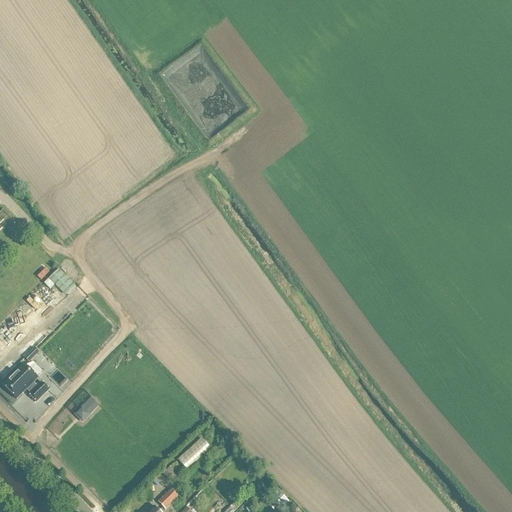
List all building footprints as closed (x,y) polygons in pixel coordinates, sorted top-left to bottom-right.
[(49,280),(65,297),(75,287),(59,270),(49,280)] [(44,285),(50,291),(54,286),(48,281),(44,285)] [(29,364),(39,354),(34,349),(24,360),(29,364)] [(3,387),(16,400),(27,390),(31,395),(29,396),(36,403),(49,391),(42,384),(34,391),(30,386),(37,379),(24,366),(3,387)] [(76,416),(84,423),(92,414),(83,407),(76,416)] [(179,460),(188,469),(212,447),(203,438),(179,460)] [(175,463),(163,475),(172,485),(184,473),(175,463)] [(165,511),(178,498),(171,491),(158,503),(165,511)] [(235,511),(242,506),(237,501),(226,511),(235,511)]
